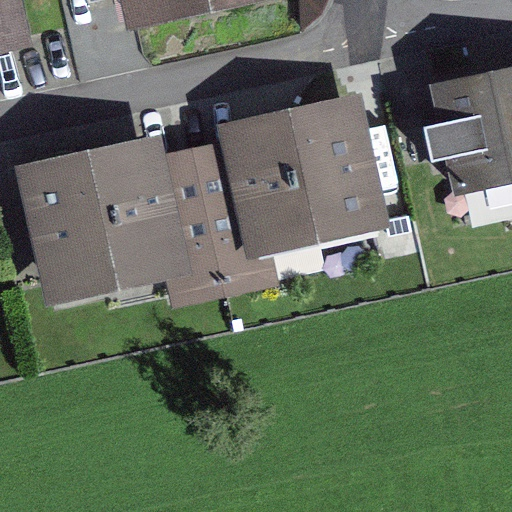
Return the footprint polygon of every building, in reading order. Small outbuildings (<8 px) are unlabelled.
[(130,0),(136,24),(241,0),(130,0)] [(0,14),(0,57),(8,56),(0,14)] [(511,63),(428,82),(448,174),(511,159),(511,63)] [(352,110),(235,137),(260,248),(377,221),(352,110)] [(151,152),(30,180),(57,297),(178,269),(151,152)]
